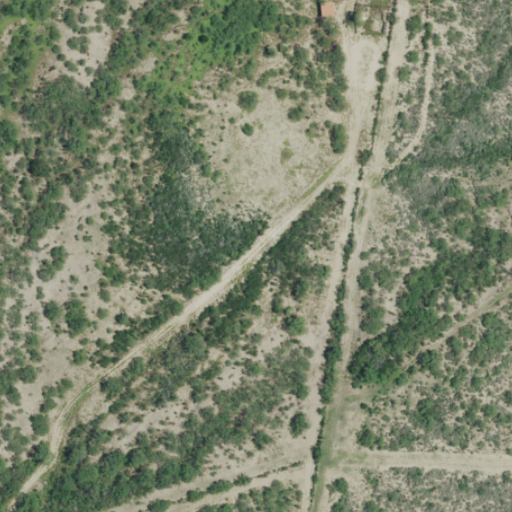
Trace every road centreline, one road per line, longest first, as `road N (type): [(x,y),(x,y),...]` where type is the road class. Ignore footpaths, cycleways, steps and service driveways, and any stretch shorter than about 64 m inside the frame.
road 1 (residential): [(27,511),(59,474),(197,393),(321,216),(511,148)]
road 2 (residential): [(294,254),(285,0)]
